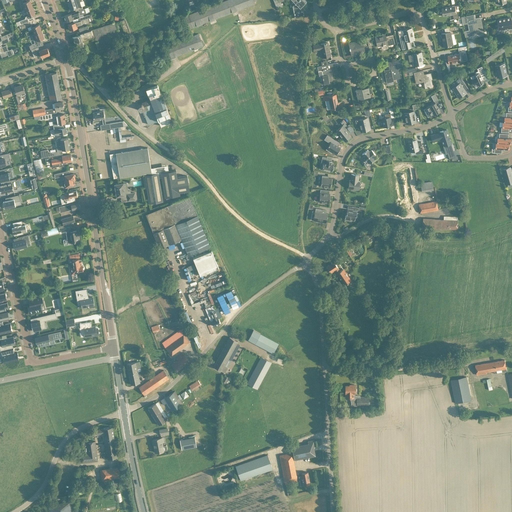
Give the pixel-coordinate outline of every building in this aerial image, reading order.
[(26,0),(22,0),(26,9),(32,7),(30,0),(29,0),(27,1),(26,0)] [(67,0),(71,9),(75,8),(76,11),(79,10),(82,9),(79,0),(67,0)] [(227,0),(182,17),(187,30),(255,4),(254,2),(257,1),(256,0),(227,0)] [(283,0),(273,0),(277,8),(282,6),(281,6),(280,1),(283,0)] [(292,0),(295,3),(294,4),(295,13),(294,13),(295,17),(304,15),(303,11),(301,12),(301,7),(306,2),(303,0),(292,0)] [(443,16),(453,14),(454,19),(462,18),(462,17),(459,5),(455,6),(442,8),(443,16)] [(25,19),(19,21),(20,24),(21,25),(29,22),(28,19),(33,17),(32,15),(35,13),(32,7),(26,9),(22,10),(23,13),(25,14),(27,13),(28,15),(25,16),(25,19)] [(79,10),(79,11),(64,16),(66,21),(74,19),(73,17),(80,14),(83,13),(83,14),(86,13),(85,8),(82,9),(79,10)] [(159,19),(161,23),(169,18),(164,10),(161,12),(164,17),(159,19)] [(462,18),(463,24),(469,23),(470,30),(464,31),(466,37),(470,36),(470,35),(476,34),(476,32),(483,31),(480,18),(476,19),(475,14),(470,15),(462,17),(462,18)] [(498,20),(499,25),(500,30),(509,28),(509,31),(511,30),(511,21),(511,17),(498,20)] [(79,21),(72,23),(68,24),(69,30),(78,27),(77,25),(88,22),(87,18),(79,21)] [(125,19),(120,21),(126,36),(131,34),(125,19)] [(29,22),(21,25),(22,29),(32,25),(33,30),(26,33),(27,36),(32,35),(41,31),(39,24),(36,25),(35,23),(31,24),(30,21),(29,22)] [(89,30),(80,33),(80,35),(72,37),(73,40),(74,39),(75,43),(76,42),(78,48),(84,46),(82,38),(92,34),(93,38),(96,37),(97,41),(95,41),(96,43),(96,42),(98,49),(110,45),(106,33),(118,29),(116,22),(91,30),(89,31),(89,30)] [(403,35),(399,37),(400,42),(402,42),(402,43),(401,44),(402,49),(411,47),(411,46),(409,40),(414,39),(411,28),(402,30),(403,35)] [(41,31),(32,35),(34,40),(36,39),(37,43),(42,41),(41,39),(44,38),(41,31)] [(452,40),(450,32),(441,34),(444,46),(450,45),(451,45),(453,45),(456,44),(456,43),(456,40),(455,40),(452,40)] [(192,36),(171,44),(176,56),(203,46),(199,33),(192,36)] [(379,35),(375,36),(377,46),(381,45),(382,48),(384,49),(385,49),(388,48),(388,47),(388,45),(395,44),(393,34),(385,36),(385,35),(379,37),(379,35)] [(356,42),(349,43),(351,53),(359,52),(359,53),(365,52),(364,49),(373,47),(370,37),(366,38),(367,39),(356,42)] [(328,42),(323,43),(313,45),(314,49),(320,48),(322,58),(331,56),(328,42)] [(0,53),(2,57),(6,55),(8,54),(9,56),(14,54),(12,49),(9,50),(6,45),(2,47),(0,47),(0,53)] [(38,47),(33,49),(31,49),(34,57),(41,55),(42,57),(50,54),(47,48),(39,51),(38,47)] [(499,50),(490,56),(492,59),(502,53),(499,50)] [(421,52),(416,53),(412,54),(414,61),(413,62),(413,65),(423,64),(421,57),(422,57),(421,52)] [(448,59),(445,60),(447,64),(449,64),(461,62),(460,54),(448,56),(448,59)] [(387,82),(391,81),(393,81),(393,79),(399,78),(396,62),(388,64),(389,64),(390,64),(391,69),(389,70),(389,69),(384,70),(387,82)] [(504,63),(496,65),(499,77),(508,75),(504,63)] [(327,65),(322,66),(317,67),(318,71),(322,70),(323,76),(322,76),(324,83),(329,82),(329,81),(332,80),(331,74),(332,74),(331,68),(328,68),(327,65)] [(488,75),(485,70),(484,70),(482,66),(477,68),(478,71),(475,73),(476,74),(474,75),(475,78),(472,80),(474,85),(475,85),(478,84),(478,85),(484,83),(483,80),(484,80),(483,77),(488,75)] [(422,71),(417,72),(413,72),(416,83),(424,82),(425,88),(428,87),(433,86),(430,73),(422,74),(422,71)] [(45,74),(46,79),(50,100),(62,98),(57,72),(45,74)] [(469,89),(461,77),(456,80),(459,84),(453,88),(455,90),(454,91),(459,98),(466,93),(465,91),(468,89),(469,89)] [(17,94),(20,93),(21,96),(25,94),(22,85),(15,87),(17,94)] [(142,102),(142,103),(141,103),(140,103),(139,103),(139,104),(138,104),(138,105),(137,105),(137,106),(137,107),(137,108),(137,109),(138,109),(138,110),(139,110),(140,111),(141,111),(142,111),(143,110),(143,111),(149,124),(155,121),(158,120),(160,125),(172,120),(161,92),(160,92),(157,85),(146,89),(150,99),(142,102)] [(356,89),(352,90),(354,98),(355,103),(355,104),(359,103),(358,99),(364,98),(370,97),(369,94),(372,93),(371,88),(368,89),(368,88),(362,89),(362,88),(356,89)] [(12,95),(10,89),(1,91),(3,98),(12,95)] [(328,95),(323,96),(324,101),(329,100),(331,109),(338,107),(343,106),(342,101),(338,102),(336,93),(332,94),(332,92),(327,92),(328,95)] [(45,108),(33,110),(33,111),(33,114),(34,116),(46,113),(46,114),(52,113),(56,112),(56,111),(61,110),(60,109),(63,108),(62,102),(57,102),(55,103),(52,103),(53,108),(45,109),(45,108)] [(426,107),(431,116),(440,111),(435,103),(426,107)] [(404,113),(403,114),(404,118),(405,118),(406,121),(406,123),(409,123),(410,123),(410,124),(413,123),(413,122),(416,121),(415,117),(416,117),(415,113),(414,113),(414,110),(404,113)] [(104,111),(93,113),(94,120),(105,118),(104,111)] [(382,118),(383,127),(392,126),(390,117),(391,117),(390,113),(385,114),(385,117),(382,118)] [(52,121),(53,125),(58,124),(66,123),(64,114),(54,115),(55,118),(57,118),(57,120),(52,121)] [(368,117),(358,119),(359,124),(359,125),(358,125),(359,128),(360,128),(361,131),(370,129),(368,117)] [(110,123),(100,125),(101,130),(111,128),(126,126),(125,120),(110,123)] [(343,125),(336,130),(345,141),(351,137),(349,135),(351,133),(350,131),(347,127),(348,127),(345,124),(346,123),(343,120),(341,122),(343,125)] [(511,122),(505,122),(503,122),(503,127),(502,127),(501,132),(509,132),(509,128),(511,127),(511,122)] [(447,130),(440,133),(431,136),(433,142),(442,139),(444,146),(447,146),(449,153),(453,152),(451,144),(447,130)] [(511,138),(508,138),(509,134),(500,133),(499,138),(498,137),(498,143),(511,143),(511,138)] [(327,134),(324,139),(330,142),(326,149),(331,153),(332,152),(331,152),(331,151),(336,154),(340,147),(336,145),(338,142),(327,134)] [(40,150),(42,157),(55,155),(54,152),(59,151),(61,150),(62,149),(62,150),(65,149),(70,149),(68,138),(61,139),(61,137),(58,138),(57,138),(56,139),(56,140),(56,142),(57,151),(51,152),(47,149),(40,150)] [(408,141),(409,147),(410,147),(411,151),(415,150),(416,154),(423,153),(421,142),(417,143),(417,141),(413,141),(413,140),(408,141)] [(511,144),(511,143),(498,143),(496,142),(496,147),(495,147),(494,153),(502,153),(502,149),(509,149),(510,144),(511,144)] [(110,154),(111,162),(114,178),(120,177),(145,173),(149,203),(163,200),(159,178),(162,177),(165,197),(180,195),(180,192),(189,190),(187,175),(177,177),(176,170),(170,171),(152,174),(151,167),(148,147),(116,153),(110,154)] [(367,149),(362,154),(364,156),(361,158),(365,163),(368,161),(369,163),(375,159),(373,156),(375,154),(371,150),(369,152),(367,149)] [(0,158),(0,166),(8,165),(6,159),(10,158),(9,153),(0,154),(0,157),(0,158)] [(62,158),(52,160),(52,164),(52,167),(59,166),(59,167),(64,166),(63,163),(72,161),(71,154),(62,156),(62,158)] [(322,156),(321,162),(323,163),(322,169),(328,170),(329,170),(332,171),(332,169),(333,169),(334,167),(333,166),(333,164),(331,164),(331,162),(332,163),(332,161),(326,159),(327,157),(322,156)] [(41,158),(34,160),(39,179),(46,177),(41,158)] [(151,167),(152,174),(170,171),(168,165),(151,167)] [(1,173),(0,173),(0,180),(9,178),(8,172),(9,172),(10,172),(12,171),(11,167),(0,170),(1,173)] [(511,172),(511,173),(511,168),(510,167),(503,169),(507,184),(511,182),(511,172)] [(394,172),(393,172),(399,203),(398,203),(398,205),(405,204),(406,209),(410,208),(409,203),(415,202),(409,169),(394,172)] [(67,171),(54,174),(55,176),(55,177),(62,176),(63,182),(64,181),(65,187),(71,186),(70,185),(75,184),(74,179),(75,179),(74,173),(68,174),(67,171)] [(349,180),(348,188),(353,189),(353,190),(358,190),(358,189),(359,190),(360,181),(358,181),(359,175),(351,174),(350,180),(349,180)] [(321,186),(331,187),(332,178),(328,178),(328,176),(322,175),(321,186)] [(0,191),(1,191),(1,194),(6,193),(9,192),(14,191),(13,188),(17,187),(15,179),(4,182),(4,184),(1,185),(0,184),(0,191)] [(432,181),(421,183),(422,192),(434,190),(432,181)] [(125,191),(123,183),(115,184),(117,196),(125,194),(127,194),(128,200),(136,199),(135,192),(130,193),(130,191),(125,191)] [(63,194),(64,199),(61,200),(62,204),(75,200),(75,197),(78,196),(76,190),(68,192),(68,193),(67,193),(64,193),(64,194),(63,194)] [(320,191),(319,201),(329,202),(329,200),(330,200),(330,197),(330,196),(329,196),(329,194),(330,194),(324,193),(324,192),(320,191)] [(6,200),(3,201),(4,206),(5,208),(12,206),(16,206),(15,202),(14,200),(20,199),(19,195),(19,194),(5,198),(6,200)] [(146,214),(153,232),(160,248),(182,239),(188,255),(210,246),(190,196),(146,214)] [(437,201),(419,204),(420,213),(438,210),(437,201)] [(71,204),(56,207),(57,211),(60,210),(68,209),(68,211),(72,210),(75,209),(80,208),(78,202),(74,203),(71,204)] [(346,213),(345,218),(354,220),(355,217),(356,217),(357,210),(358,211),(358,207),(352,206),(353,207),(352,210),(352,211),(347,210),(346,213)] [(13,213),(6,215),(8,221),(10,221),(11,223),(13,223),(21,221),(25,220),(25,219),(24,220),(22,214),(23,214),(22,208),(12,210),(13,213)] [(316,208),(313,220),(326,222),(327,213),(322,212),(322,209),(316,208)] [(73,215),(62,218),(63,225),(68,223),(73,222),(75,221),(73,215)] [(423,218),(422,226),(422,227),(457,229),(458,220),(428,219),(423,218)] [(13,223),(14,229),(13,229),(14,235),(23,233),(22,232),(26,231),(25,225),(22,225),(21,221),(13,223)] [(63,225),(58,226),(60,230),(61,230),(62,233),(66,232),(68,231),(68,232),(69,238),(67,239),(68,245),(73,244),(72,242),(80,241),(79,236),(77,236),(76,231),(71,232),(68,223),(63,225)] [(14,242),(15,249),(27,246),(26,242),(30,241),(28,235),(18,237),(19,241),(14,242)] [(344,250),(346,254),(348,256),(352,254),(347,247),(344,250)] [(211,250),(193,258),(200,276),(219,268),(211,250)] [(74,254),(69,255),(70,259),(72,258),(73,265),(74,266),(70,267),(71,273),(78,272),(78,271),(83,270),(83,269),(84,269),(83,266),(82,265),(81,261),(79,261),(79,260),(79,258),(78,258),(78,257),(80,257),(79,253),(74,254)] [(338,267),(337,266),(334,261),(327,267),(330,272),(334,270),(344,285),(351,280),(343,269),(340,271),(338,267)] [(93,301),(93,297),(88,298),(88,294),(80,296),(79,290),(75,291),(76,296),(77,300),(81,300),(82,307),(87,306),(88,307),(89,307),(88,306),(94,305),(93,301)] [(30,306),(28,306),(29,313),(42,310),(41,305),(43,304),(42,297),(29,300),(29,304),(30,306)] [(0,312),(0,310),(0,309),(5,308),(5,307),(8,306),(7,301),(0,302),(0,312)] [(211,306),(206,308),(207,312),(210,311),(213,319),(210,320),(211,321),(213,326),(216,325),(218,325),(217,324),(220,323),(219,319),(217,314),(220,313),(218,308),(214,309),(213,305),(211,306)] [(0,312),(0,320),(9,318),(8,311),(0,312)] [(47,315),(30,319),(31,323),(32,323),(32,324),(32,325),(33,331),(46,328),(44,321),(48,320),(47,315)] [(204,319),(211,333),(213,332),(207,318),(204,319)] [(91,321),(80,323),(81,327),(84,327),(86,336),(99,334),(98,328),(94,328),(93,326),(92,326),(91,321)] [(0,333),(12,331),(10,323),(3,325),(2,322),(0,322),(0,333)] [(181,329),(162,343),(168,352),(169,353),(170,356),(171,355),(189,342),(190,342),(181,329)] [(248,339),(255,343),(273,353),(278,343),(260,333),(260,334),(254,330),(248,339)] [(37,340),(36,340),(37,344),(38,347),(45,345),(44,342),(54,340),(62,338),(60,331),(42,335),(37,336),(38,337),(38,340),(37,340)] [(3,339),(3,338),(1,338),(1,340),(1,339),(2,344),(0,344),(0,348),(0,350),(0,349),(0,350),(13,347),(12,345),(15,344),(13,336),(3,339)] [(230,337),(213,366),(218,369),(222,371),(224,372),(225,372),(227,367),(224,366),(228,359),(231,361),(240,345),(239,345),(236,343),(238,341),(234,339),(230,337)] [(13,349),(1,352),(4,363),(19,360),(17,352),(14,353),(13,349)] [(177,359),(171,364),(177,372),(190,361),(182,352),(176,358),(177,359)] [(261,358),(249,381),(259,386),(271,363),(261,358)] [(475,365),(476,370),(477,375),(487,373),(487,372),(493,371),(494,373),(507,371),(507,370),(505,360),(475,365)] [(142,376),(139,361),(127,364),(131,384),(140,383),(139,376),(142,376)] [(169,378),(164,370),(139,387),(144,395),(169,378)] [(451,380),(452,385),(456,403),(471,400),(466,377),(451,380)] [(493,389),(491,379),(474,382),(476,392),(493,389)] [(189,386),(192,390),(201,384),(198,380),(189,386)] [(351,386),(346,386),(346,393),(346,398),(351,397),(351,401),(356,401),(357,406),(369,405),(369,404),(368,398),(368,397),(360,397),(360,396),(355,396),(355,385),(351,385),(351,386)] [(186,390),(181,394),(184,399),(189,396),(186,390)] [(163,398),(161,400),(164,405),(166,403),(171,411),(183,404),(180,399),(182,398),(179,394),(177,395),(175,391),(163,398)] [(478,396),(479,403),(490,401),(489,394),(478,396)] [(156,403),(148,407),(159,425),(166,420),(156,403)] [(89,431),(87,431),(88,436),(90,436),(95,435),(104,434),(107,452),(104,452),(105,459),(108,458),(108,459),(112,458),(117,457),(113,432),(112,427),(103,428),(103,429),(89,431)] [(163,442),(163,437),(153,439),(155,452),(167,450),(166,446),(163,446),(162,442),(163,442)] [(180,440),(182,449),(197,447),(195,437),(180,440)] [(315,447),(314,440),(308,441),(308,444),(292,447),(293,453),(294,459),(315,455),(314,447),(315,447)] [(87,453),(82,454),(83,463),(95,461),(94,456),(97,456),(95,441),(86,442),(86,446),(84,446),(84,443),(83,443),(85,452),(87,452),(87,453)] [(294,459),(293,453),(279,456),(284,481),(296,479),(292,460),(294,459)] [(240,480),(272,469),(267,455),(235,466),(240,480)] [(119,467),(114,467),(100,469),(102,481),(116,479),(120,479),(119,467)] [(308,472),(302,473),(302,476),(299,476),(301,486),(310,484),(308,472)] [(72,511),(70,501),(48,505),(49,511),(72,511)]
